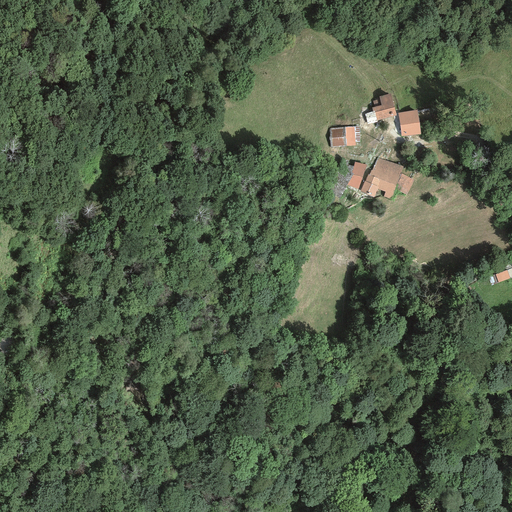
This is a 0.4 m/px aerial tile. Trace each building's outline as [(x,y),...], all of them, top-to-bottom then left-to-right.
[(390,94),(379,97),(379,99),(372,101),(374,107),(371,108),(372,112),(374,111),(377,121),(396,116),(390,94)] [(398,113),(400,136),(420,135),(417,110),(398,113)] [(377,122),(377,121),(374,111),(372,112),(364,114),(367,125),(377,122)] [(358,126),(329,128),(330,148),(354,146),(354,143),(359,143),(358,126)] [(349,161),(340,158),(327,192),(339,199),(347,185),(352,174),(350,173),(353,167),(348,165),(349,161)] [(403,166),(376,158),(369,176),(367,174),(360,191),(373,198),(377,189),(385,192),(383,197),(391,199),(395,189),(400,174),(403,166)] [(355,162),(353,167),(350,173),(352,174),(347,185),(358,189),(366,166),(355,162)] [(414,180),(400,174),(395,189),(407,195),(414,180)] [(506,270),(493,275),(496,283),(510,278),(506,270)] [(13,334),(0,330),(0,358),(7,360),(13,334)]
